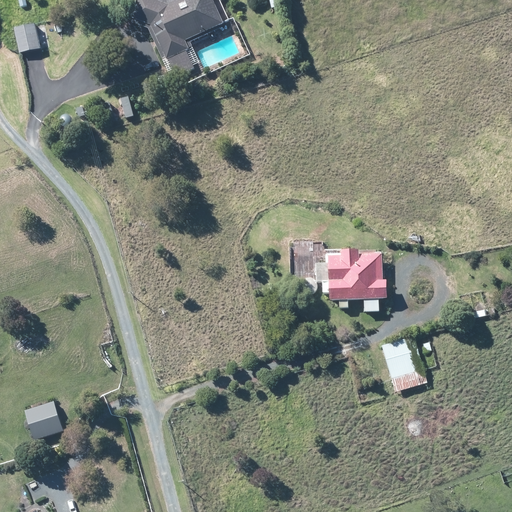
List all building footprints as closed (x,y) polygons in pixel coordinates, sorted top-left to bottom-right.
[(157,46),(171,76),(175,73),(178,79),(196,71),(195,68),(201,65),(192,45),(223,31),(223,28),(227,27),(215,0),(173,0),(169,2),(163,0),(152,0),(152,1),(148,0),(142,0),(134,21),(135,21),(134,25),(141,27),(148,30),(151,31),(154,39),(157,46)] [(22,55),(43,51),(43,50),(52,48),(47,25),(16,31),(18,37),(19,44),(22,55)] [(362,256),(362,253),(361,250),(344,250),(345,254),(328,255),(328,264),(332,264),(332,281),(325,282),(326,294),(333,293),(333,301),(342,300),(342,308),(351,308),(350,300),(366,299),(367,312),(382,312),(381,299),(390,299),(390,280),(385,281),(385,278),(385,270),(384,255),(383,255),(362,256)] [(485,308),(487,316),(494,314),(492,306),(485,308)] [(429,383),(416,339),(415,337),(383,346),(397,393),(429,383)] [(424,345),(426,348),(427,353),(433,352),(431,343),(430,343),(424,345)] [(65,431),(62,420),(56,402),(54,403),(27,411),(36,441),(65,431)]
